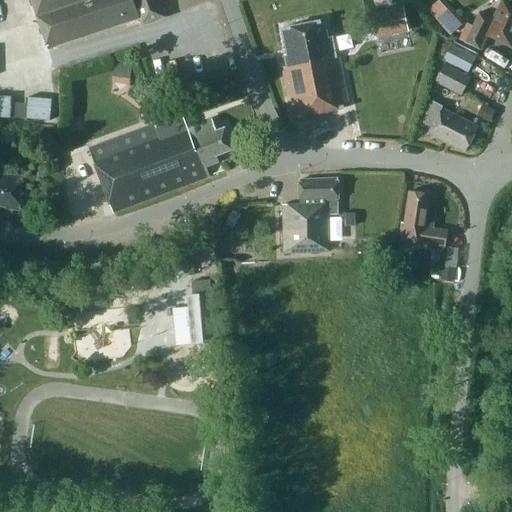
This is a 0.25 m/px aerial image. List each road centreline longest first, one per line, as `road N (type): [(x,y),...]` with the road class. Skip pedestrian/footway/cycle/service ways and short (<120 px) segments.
road 1 (unclassified): [(454,511),(487,169)]
road 2 (unclassified): [(0,233),(70,235),(123,224),(295,159)]
road 3 (unclassified): [(295,159),(487,169)]
road 4 (residential): [(295,159),(262,99),(227,0)]
